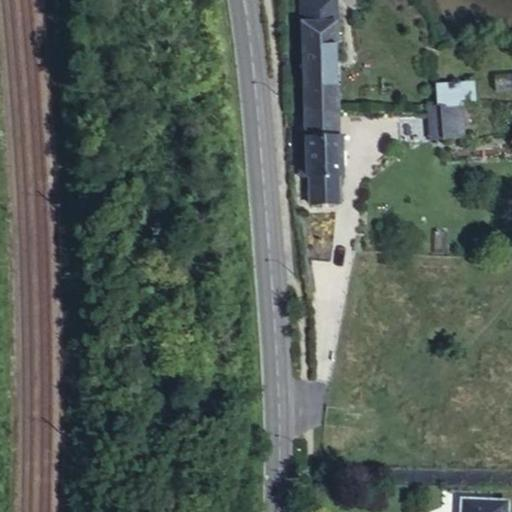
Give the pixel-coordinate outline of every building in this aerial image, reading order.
[(302,24),(305,113),(338,113),(335,23),(302,24)] [(475,107),(472,85),(437,87),(439,112),(440,125),(441,140),(463,139),(459,107),(475,107)] [(429,126),(440,125),(439,112),(428,113),(429,126)] [(309,204),(339,203),(338,113),(305,113),(305,142),(308,142),(309,204)] [(431,141),(441,140),(440,125),(429,126),(431,141)] [(505,511),(506,502),(462,500),(461,511),(505,511)]
